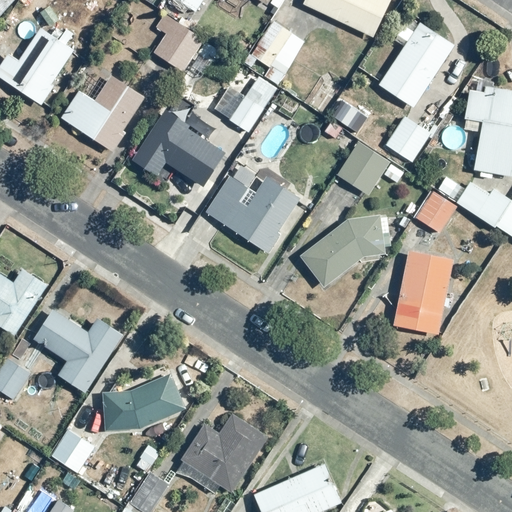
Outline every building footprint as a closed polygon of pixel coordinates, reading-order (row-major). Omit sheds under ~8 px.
[(0,0),(0,17),(15,0),(0,0)] [(203,0),(177,0),(195,12),(203,0)] [(304,0),(302,4),(373,38),(391,0),(304,0)] [(186,14),(181,23),(175,19),(154,51),(184,70),(205,38),(196,32),(201,24),(186,14)] [(306,41),(273,20),(261,40),(266,43),(256,57),(270,66),(264,75),(278,84),(306,41)] [(420,23),(378,85),(413,108),(455,46),(420,23)] [(8,53),(0,64),(0,77),(41,105),(54,86),(51,84),(74,51),(41,28),(19,60),(8,53)] [(222,50),(205,41),(197,55),(214,64),(222,50)] [(240,69),(230,84),(214,110),(248,130),(262,108),(269,112),(280,94),(240,69)] [(94,100),(79,90),(61,118),(114,152),(126,133),(123,131),(146,97),(111,74),(94,100)] [(344,90),(326,77),(307,104),(325,116),(344,90)] [(511,90),(485,86),(484,92),(470,90),(465,118),(483,121),(474,170),(511,176),(511,90)] [(166,110),(134,159),(158,174),(165,163),(202,186),(224,152),(189,129),(191,126),(166,110)] [(431,132),(404,115),(386,144),(412,161),(431,132)] [(405,171),(362,140),(338,172),(368,194),(383,173),(397,183),(405,171)] [(511,197),(508,203),(451,169),(438,190),(511,234),(511,197)] [(249,188),(229,175),(205,212),(269,253),(280,234),(278,233),(300,198),(267,176),(247,206),(240,202),(249,188)] [(458,205),(430,187),(412,215),(440,233),(458,205)] [(348,219),(300,255),(324,287),(364,257),(386,254),(381,215),(348,219)] [(453,259),(408,250),(393,326),(438,335),(453,259)] [(13,284),(0,275),(0,326),(14,336),(48,285),(24,269),(13,284)] [(87,333),(52,310),(33,340),(66,361),(57,375),(85,394),(124,335),(97,318),(87,333)] [(31,375),(5,358),(0,366),(0,387),(17,398),(31,375)] [(131,391),(103,393),(106,431),(140,428),(187,408),(172,374),(131,391)] [(219,433),(204,423),(180,460),(231,493),(268,437),(232,414),(219,433)] [(52,455),(79,471),(90,479),(103,460),(91,452),(96,444),(70,427),(52,455)] [(165,448),(152,438),(138,456),(151,466),(165,448)] [(326,464),(254,494),(261,511),(320,511),(342,503),(326,464)] [(147,511),(152,511),(170,484),(150,471),(130,501),(147,511)] [(73,511),(75,509),(57,497),(46,511),(73,511)]
